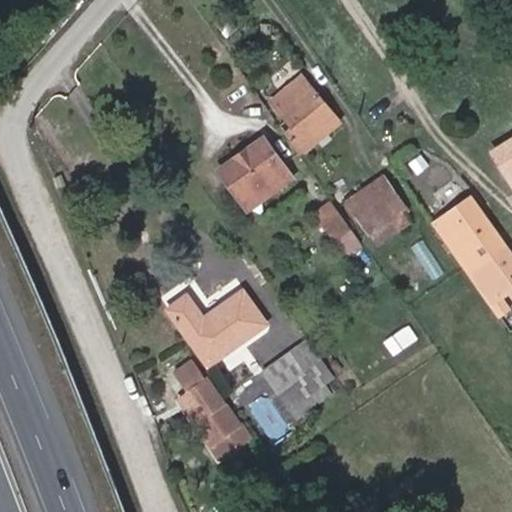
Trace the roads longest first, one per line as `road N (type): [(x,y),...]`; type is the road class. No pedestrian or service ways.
road 1 (residential): [(161,511),(8,131),(14,106),(114,0)]
road 2 (motorway): [(69,511),(0,327)]
